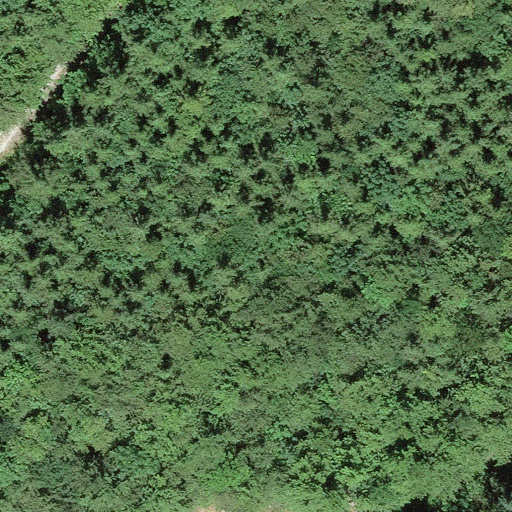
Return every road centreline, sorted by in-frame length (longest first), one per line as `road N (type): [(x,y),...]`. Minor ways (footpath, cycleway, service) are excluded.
road 1 (track): [(0,143),(110,0)]
road 2 (track): [(352,511),(511,436)]
